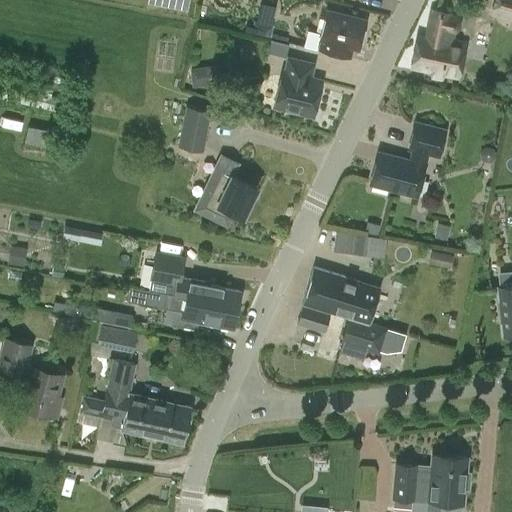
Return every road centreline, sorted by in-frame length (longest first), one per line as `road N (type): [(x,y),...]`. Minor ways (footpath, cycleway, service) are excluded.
road 1 (unclassified): [(227,397),(412,0)]
road 2 (unclassified): [(227,397),(299,405),(511,382)]
road 3 (residential): [(199,471),(0,441)]
